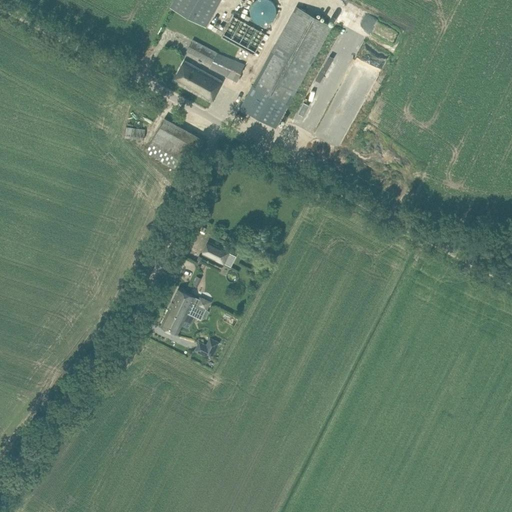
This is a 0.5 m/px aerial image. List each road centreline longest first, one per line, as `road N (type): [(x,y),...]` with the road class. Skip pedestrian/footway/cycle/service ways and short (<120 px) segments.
road 1 (unclassified): [(511,286),(0,8)]
road 2 (track): [(223,129),(121,331),(0,498)]
